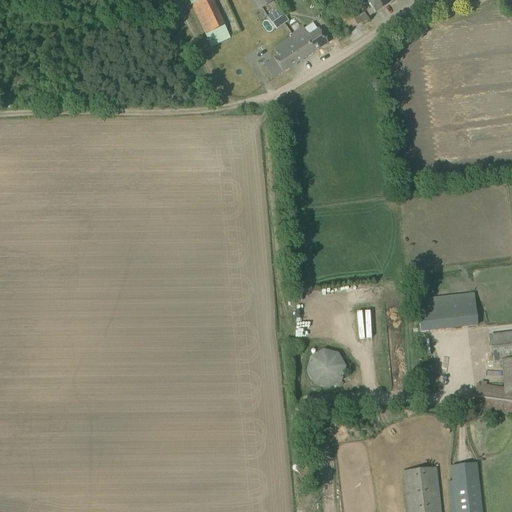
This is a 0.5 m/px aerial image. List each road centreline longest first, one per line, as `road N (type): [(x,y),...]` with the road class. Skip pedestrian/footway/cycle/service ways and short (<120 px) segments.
road 1 (track): [(174,0),(204,68),(255,101),(0,112)]
road 2 (unclassified): [(277,99),(430,0)]
